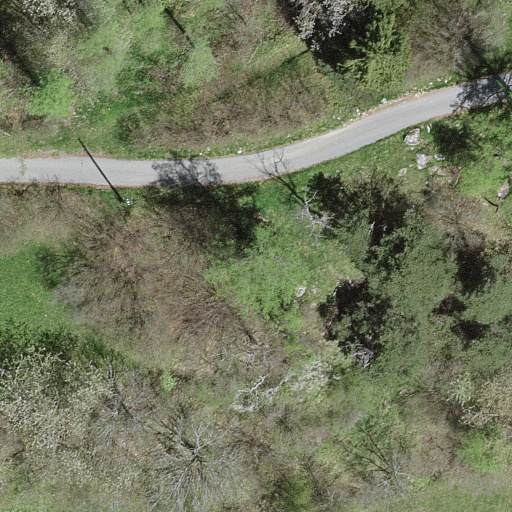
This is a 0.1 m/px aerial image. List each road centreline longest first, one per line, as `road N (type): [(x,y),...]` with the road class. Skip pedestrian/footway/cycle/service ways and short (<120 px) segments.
road 1 (residential): [(0,166),(171,173),(256,166),(429,104),(511,84)]
road 2 (track): [(69,168),(106,123),(253,63),(363,0)]
